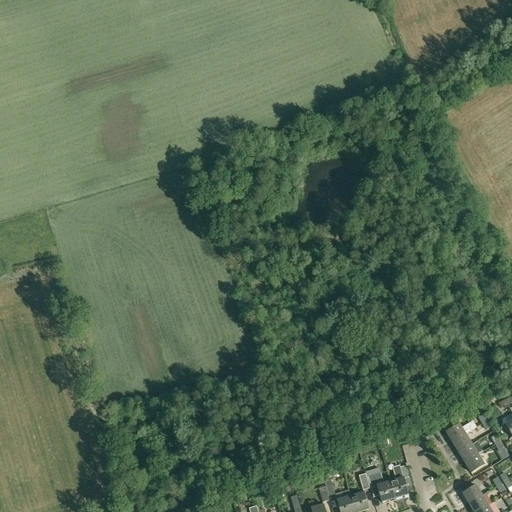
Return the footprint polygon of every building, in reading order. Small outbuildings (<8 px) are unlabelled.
[(508,405),(505,400),(499,403),(501,408),(508,405)] [(479,417),(483,424),(488,421),(484,414),(479,417)] [(477,427),(473,421),(462,428),(459,424),(446,432),(453,442),(466,434),(477,427)] [(492,427),(488,421),(483,424),(486,430),(492,427)] [(453,442),(459,452),(472,444),(470,441),(473,439),(472,436),(468,438),(466,434),(453,442)] [(491,438),(495,444),(500,441),(496,435),(491,438)] [(504,447),(500,441),(495,444),(499,451),(504,447)] [(472,444),(459,452),(465,462),(478,454),(472,444)] [(478,454),(465,462),(471,472),(485,464),(478,454)] [(390,481),(396,499),(409,495),(407,488),(413,486),(407,465),(401,467),(404,477),(390,481)] [(509,479),(505,472),(500,476),(504,482),(509,479)] [(396,499),(390,481),(384,483),(381,473),(368,477),(374,497),(380,496),(382,503),(396,499)] [(366,474),(359,476),(364,490),(370,488),(366,474)] [(493,480),(497,487),(502,483),(498,477),(493,480)] [(326,486),(330,501),(330,500),(329,496),(336,494),(332,480),(325,482),(326,486)] [(506,490),(502,483),(497,487),(501,493),(506,490)] [(469,504),(482,495),(476,485),(463,493),(469,504)] [(323,502),(330,501),(326,486),(319,488),(323,502)] [(355,511),(351,496),(349,490),(338,493),(339,495),(336,496),(340,511),(355,511)] [(351,496),(355,511),(360,511),(369,510),(364,492),(351,496)] [(482,495),(469,504),(474,511),(478,511),(489,506),(487,503),(490,500),(488,497),(485,499),(482,495)] [(302,511),(300,503),(294,505),(295,511),(302,511)]
